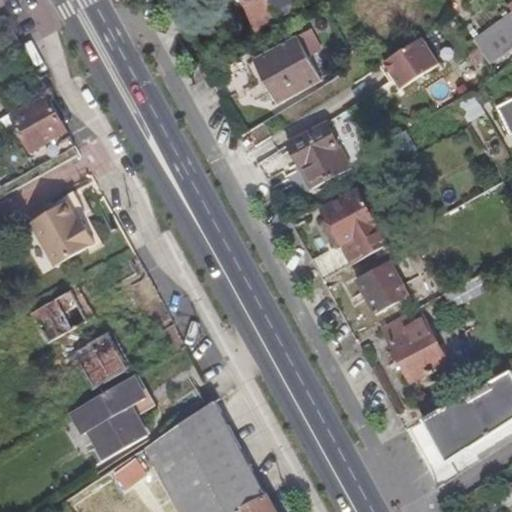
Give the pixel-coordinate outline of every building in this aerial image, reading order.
[(236,0),(238,0),(239,0),(239,1),(238,3),(238,5),(240,6),(243,4),(254,25),(268,17),(258,0),(236,0)] [(511,42),(511,13),(509,10),(471,37),(488,60),(511,42)] [(305,32),(296,38),(310,57),(319,51),(305,32)] [(420,36),(384,61),(402,87),(438,61),(420,36)] [(326,79),(310,57),(296,38),(256,68),(285,108),(326,79)] [(453,102),(463,120),(480,111),(468,91),(453,102)] [(47,94),(11,114),(32,151),(67,131),(64,125),(47,94)] [(511,98),(495,108),(509,134),(511,132),(511,98)] [(352,169),(328,125),(291,147),(314,189),(352,169)] [(388,140),(391,145),(409,134),(406,130),(388,140)] [(418,149),(409,134),(391,145),(399,159),(418,149)] [(314,266),(323,283),(381,250),(391,244),(361,192),(326,213),(336,230),(331,233),(340,247),(344,244),(347,248),(314,266)] [(63,263),(104,240),(93,221),(90,223),(76,197),(38,219),(63,263)] [(387,259),(413,245),(407,235),(391,244),(381,250),(387,259)] [(107,287),(132,272),(124,257),(98,271),(107,287)] [(375,316),(408,297),(389,264),(357,283),(375,316)] [(444,310),(452,304),(475,291),(468,281),(441,296),(434,300),(410,314),(417,325),(444,310)] [(437,290),(431,293),(434,300),(441,296),(437,290)] [(86,303),(80,306),(77,299),(73,292),(29,317),(45,346),(66,333),(94,317),(86,303)] [(77,299),(80,306),(86,303),(83,296),(77,299)] [(464,325),(452,304),(444,310),(446,315),(442,318),(450,332),(464,325)] [(425,325),(419,329),(417,325),(410,314),(382,330),(412,383),(447,363),(425,325)] [(51,357),(73,344),(66,333),(45,346),(51,357)] [(74,354),(92,387),(126,368),(108,336),(74,354)] [(35,368),(17,378),(40,416),(43,423),(60,413),(35,368)] [(478,391),(491,384),(483,370),(470,377),(478,391)] [(445,466),(511,422),(511,375),(510,372),(491,384),(478,391),(449,408),(422,424),(445,466)] [(40,416),(17,378),(0,387),(0,401),(12,395),(29,422),(40,416)] [(126,412),(146,401),(134,378),(73,414),(84,435),(99,428),(103,438),(97,442),(107,460),(148,437),(138,419),(131,422),(126,412)] [(194,388),(170,403),(181,418),(204,403),(194,388)] [(422,424),(449,408),(440,394),(397,418),(405,434),(422,424)] [(178,511),(231,511),(232,511),(265,493),(232,434),(213,401),(144,448),(155,469),(178,511)] [(427,473),(429,476),(445,466),(422,424),(405,434),(427,473)] [(144,448),(131,457),(143,477),(149,473),(155,469),(144,448)] [(232,511),(274,511),(266,495),(265,493),(232,511)]
